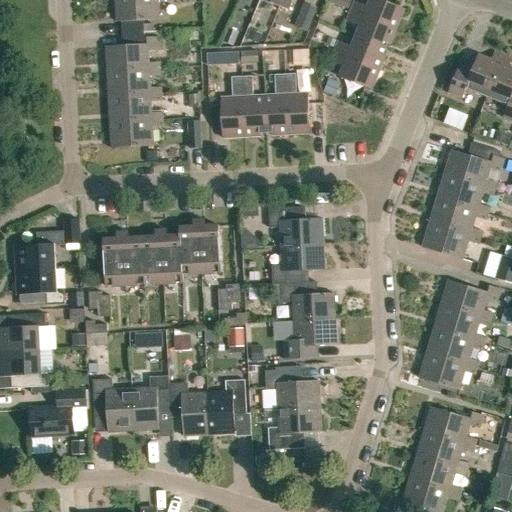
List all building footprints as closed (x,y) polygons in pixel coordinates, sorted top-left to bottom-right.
[(123,22),(124,34),(145,32),(145,20),(160,20),(159,1),(169,1),(168,0),(117,0),(118,22),(123,22)] [(285,0),(282,7),(290,10),(294,0),(303,0),(306,1),(306,0),(285,0)] [(329,0),(329,1),(348,9),(351,0),(329,0)] [(352,12),(397,29),(405,8),(384,0),(371,0),(369,7),(356,2),(352,12)] [(304,4),(294,27),(307,32),(316,8),(304,4)] [(357,37),(386,48),(388,44),(391,45),(397,29),(352,12),(348,21),(361,26),(357,37)] [(228,30),(224,42),(230,44),(234,33),(228,30)] [(107,47),(108,70),(151,68),(150,63),(150,51),(160,51),(159,31),(145,32),(124,34),(124,46),(107,47)] [(250,32),(247,38),(258,43),(260,36),(250,32)] [(336,52),(381,70),(387,55),(384,54),(386,48),(357,37),(353,47),(340,41),(336,52)] [(328,40),(326,45),(333,48),(335,42),(328,40)] [(257,51),(240,52),(240,63),(257,63),(257,51)] [(341,78),(373,91),(381,70),(336,52),(332,62),(345,67),(341,78)] [(466,87),(487,96),(503,56),(493,52),(490,62),(477,56),(471,71),(458,66),(447,93),(461,98),(466,87)] [(503,117),(511,121),(511,70),(508,69),(511,59),(503,56),(487,96),(508,105),(503,117)] [(108,70),(110,95),(152,93),(152,88),(151,76),(162,76),(161,62),(150,63),(151,68),(108,70)] [(286,75),(289,135),(312,134),(310,94),(298,95),(297,74),(286,75)] [(266,97),(268,136),(289,135),(286,75),(276,75),(277,96),(266,97)] [(222,98),(224,138),(246,137),(243,77),(232,78),(233,98),(222,98)] [(243,77),(246,137),(268,136),(266,97),(254,97),(253,77),(243,77)] [(329,81),(324,92),(333,96),(338,84),(329,81)] [(110,95),(111,121),(154,118),(153,113),(153,101),(163,101),(162,87),(152,88),(152,93),(110,95)] [(188,95),(189,107),(200,107),(199,94),(188,95)] [(111,121),(113,148),(155,146),(154,126),(164,126),(164,113),(153,113),(154,118),(111,121)] [(201,122),(186,123),(188,147),(202,147),(201,122)] [(511,133),(500,128),(495,140),(509,146),(511,138),(511,133)] [(451,151),(444,175),(494,191),(496,183),(486,180),(490,169),(500,172),(504,159),(490,155),(488,162),(451,151)] [(444,175),(437,199),(487,215),(489,208),(479,204),(482,193),(493,196),(494,191),(444,175)] [(437,199),(429,223),(479,239),(482,231),(471,228),(475,217),(485,220),(487,215),(437,199)] [(242,206),(242,220),(257,219),(256,205),(242,206)] [(281,227),(282,247),(324,245),(323,218),(304,219),(304,208),(270,210),(271,228),(281,227)] [(15,246),(16,270),(55,268),(54,245),(80,244),(78,220),(65,220),(65,231),(44,232),(44,244),(15,246)] [(180,228),(181,236),(183,274),(221,272),(219,226),(205,227),(205,220),(193,221),(193,227),(180,228)] [(422,248),(462,260),(468,241),(478,244),(479,239),(429,223),(422,248)] [(144,238),(146,284),(183,282),(183,274),(181,236),(168,237),(168,230),(157,230),(157,237),(144,238)] [(104,239),(107,286),(146,284),(144,238),(130,239),(130,231),(118,232),(118,238),(104,239)] [(273,285),(281,284),(309,283),(308,271),(325,270),(324,245),(282,247),(283,266),(272,266),(273,285)] [(493,286),(511,291),(511,255),(505,254),(503,263),(500,262),(493,286)] [(46,293),(47,305),(65,304),(65,291),(56,292),(55,268),(16,270),(18,295),(46,293)] [(448,281),(440,306),(491,321),(494,314),(483,311),(487,299),(497,302),(501,290),(487,286),(485,292),(448,281)] [(293,302),(293,321),(336,319),(335,294),(317,295),(316,283),(309,283),(281,284),(282,303),(293,302)] [(227,285),(227,290),(218,290),(219,312),(217,312),(217,318),(224,317),(224,311),(232,311),(232,304),(238,304),(238,301),(240,301),(240,284),(227,285)] [(67,290),(68,306),(82,305),(81,289),(67,290)] [(98,309),(98,317),(112,317),(111,296),(102,296),(101,291),(89,292),(90,309),(98,309)] [(440,306),(433,330),(484,345),(486,338),(476,335),(479,323),(490,326),(491,321),(440,306)] [(70,310),(71,322),(84,322),(83,310),(70,310)] [(0,327),(0,339),(0,352),(39,350),(39,327),(46,327),(45,313),(8,315),(8,327),(0,327)] [(224,318),(225,327),(246,326),(246,313),(237,314),(237,318),(224,318)] [(284,341),(285,359),(317,357),(317,346),(337,345),(336,319),(293,321),(294,340),(284,341)] [(86,321),(86,334),(108,333),(107,323),(94,324),(94,320),(86,321)] [(245,346),(244,328),(228,329),(229,347),(245,346)] [(217,329),(205,330),(206,341),(217,341),(217,329)] [(433,330),(426,354),(477,369),(479,362),(469,359),(472,347),(482,351),(484,345),(433,330)] [(163,334),(149,334),(150,353),(163,353),(163,334)] [(173,335),(174,351),(191,351),(191,335),(173,335)] [(262,348),(252,348),(253,362),(262,361),(262,348)] [(10,376),(11,388),(31,387),(49,386),(48,373),(40,374),(39,350),(0,352),(1,376),(10,376)] [(419,378),(459,390),(465,371),(475,374),(477,369),(426,354),(419,378)] [(277,390),(277,409),(320,407),(319,381),(301,382),(301,367),(277,369),(276,371),(265,372),(266,390),(277,390)] [(480,382),(492,385),(495,376),(483,372),(480,382)] [(88,376),(79,376),(79,386),(89,385),(88,376)] [(158,412),(170,411),(169,383),(168,377),(150,378),(150,388),(132,389),(134,431),(159,430),(158,412)] [(108,432),(134,431),(132,389),(113,390),(113,380),(93,381),(93,394),(106,394),(108,432)] [(207,392),(209,434),(235,433),(234,414),(248,413),(246,380),(226,381),(227,391),(207,392)] [(182,418),(183,435),(209,434),(207,392),(189,393),(188,383),(169,383),(170,411),(170,418),(182,418)] [(29,409),(31,437),(73,434),(72,410),(86,409),(85,389),(56,391),(56,392),(57,407),(29,409)] [(268,428),(269,450),(305,449),(304,433),(321,432),(320,407),(277,409),(278,427),(268,428)] [(431,407),(424,432),(474,447),(475,440),(466,437),(469,426),(479,429),(483,416),(470,412),(468,418),(431,407)] [(424,432),(416,456),(466,471),(468,464),(459,461),(462,450),(472,453),(474,447),(424,432)] [(86,441),(74,442),(75,456),(86,455),(86,441)] [(479,447),(498,453),(500,447),(481,441),(479,447)] [(511,445),(505,443),(502,453),(511,455),(511,445)] [(256,457),(257,466),(269,465),(268,456),(256,457)] [(416,456),(409,480),(459,495),(461,489),(451,486),(455,474),(464,477),(466,471),(416,456)] [(499,462),(497,471),(507,474),(510,465),(499,462)] [(511,479),(500,476),(494,498),(507,502),(511,486),(511,479)] [(402,505),(424,511),(443,511),(447,499),(458,502),(459,495),(409,480),(402,505)]
